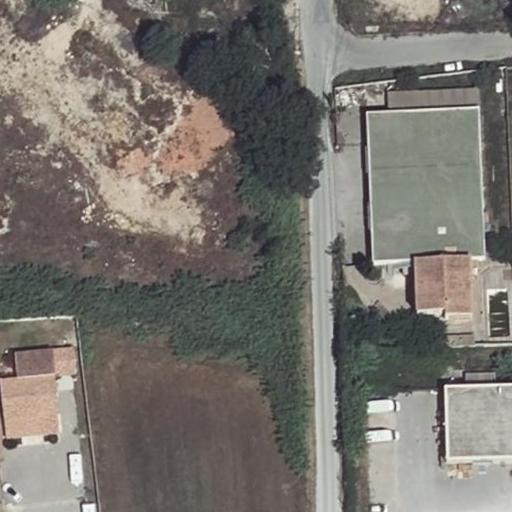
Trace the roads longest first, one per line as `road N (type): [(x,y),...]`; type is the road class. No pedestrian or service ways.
road 1 (unclassified): [(332,511),(316,57)]
road 2 (unclassified): [(511,43),(316,57)]
